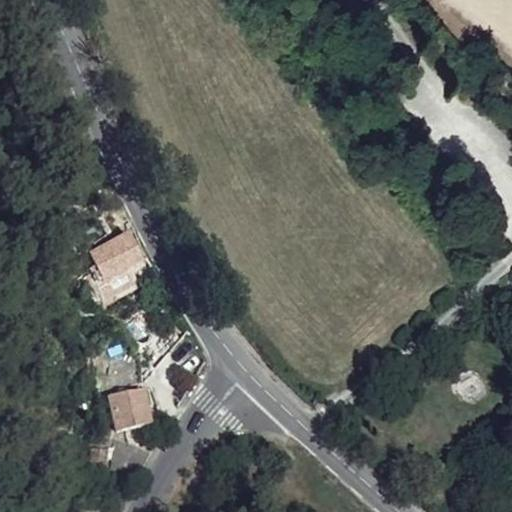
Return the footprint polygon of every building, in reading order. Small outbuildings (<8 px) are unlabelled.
[(511,238),(511,219),(507,213),(495,223),(509,241),(511,238)] [(157,262),(144,235),(106,254),(119,281),(114,283),(123,301),(156,285),(147,267),(157,262)] [(124,356),(120,356),(117,356),(116,358),(113,360),(111,363),(110,366),(109,368),(109,372),(110,375),(110,378),(112,382),(115,383),(117,386),(120,387),(123,388),(125,387),(129,388),(132,387),(135,385),(137,384),(139,382),(140,379),(141,375),(141,369),(141,366),(140,363),(139,361),(137,359),(135,357),(132,356),(131,355),(129,355),(128,355),(124,356)] [(164,423),(157,387),(121,394),(128,430),(164,423)] [(140,472),(151,454),(114,439),(110,471),(140,472)] [(90,470),(105,471),(106,453),(92,451),(90,470)]
